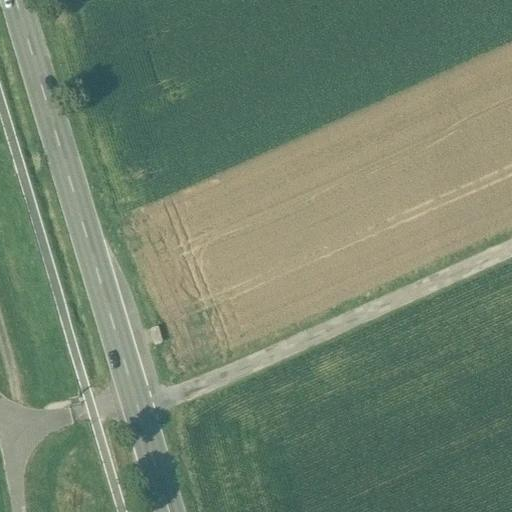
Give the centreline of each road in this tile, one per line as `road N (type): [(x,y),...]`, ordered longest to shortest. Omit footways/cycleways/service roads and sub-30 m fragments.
road 1 (secondary): [(140,411),(16,0)]
road 2 (residential): [(511,248),(140,411)]
road 3 (track): [(9,442),(140,411)]
